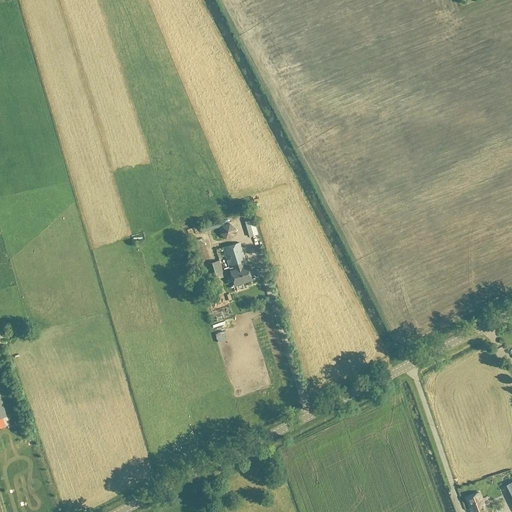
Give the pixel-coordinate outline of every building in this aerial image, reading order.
[(253,220),(244,222),(248,238),(257,235),(253,220)] [(233,239),(235,230),(229,225),(221,227),(218,235),(224,241),(233,239)] [(202,241),(190,245),(197,263),(198,263),(198,265),(204,263),(204,261),(209,260),(202,241)] [(227,268),(245,263),(240,244),(222,249),(227,268)] [(224,278),(219,262),(203,266),(208,283),(224,278)] [(247,268),(245,263),(227,268),(229,273),(228,273),(232,287),(251,282),(247,268)] [(225,302),(221,284),(208,288),(213,305),(225,302)] [(511,350),(507,341),(501,344),(508,356),(511,353),(511,350)] [(494,497),(504,495),(501,485),(491,487),(494,497)] [(484,511),(481,501),(478,493),(465,497),(470,511),(484,511)]
